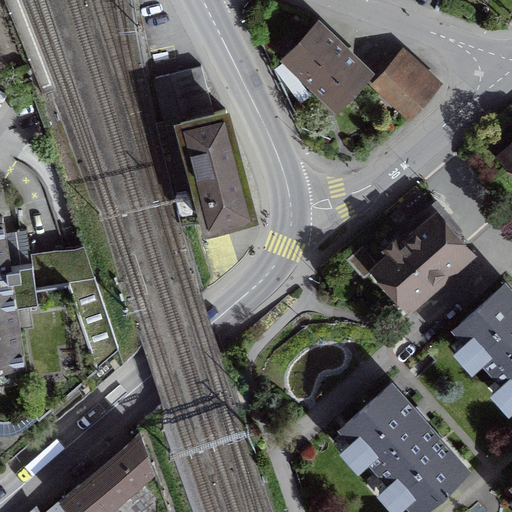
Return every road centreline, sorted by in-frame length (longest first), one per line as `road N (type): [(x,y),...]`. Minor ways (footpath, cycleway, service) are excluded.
road 1 (primary): [(0,505),(250,293),(284,246)]
road 2 (residential): [(289,212),(373,189),(505,74)]
road 3 (primary): [(203,0),(278,163),(289,212)]
road 4 (residential): [(332,0),(455,41),(505,74)]
